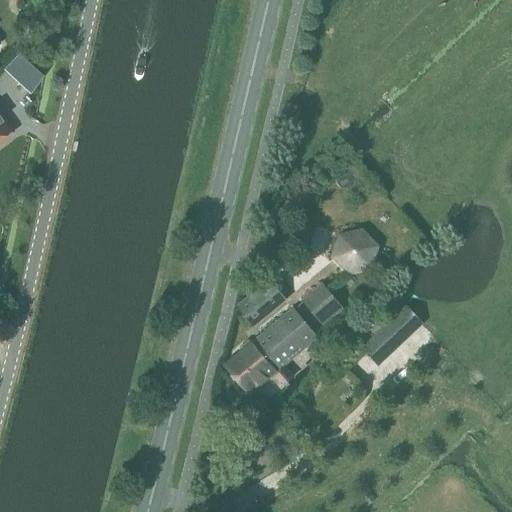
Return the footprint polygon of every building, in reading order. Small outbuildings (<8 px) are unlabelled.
[(30,93),(41,77),(28,65),(15,79),(30,93)] [(0,146),(10,139),(9,135),(12,133),(0,117),(0,146)] [(310,246),(314,225),(288,218),(283,239),(310,246)] [(349,277),(373,271),(380,248),(363,229),(339,236),(332,259),(349,277)] [(270,282),(239,306),(254,326),(286,301),(270,282)] [(323,286),(303,303),(323,326),(343,309),(323,286)] [(394,321),(364,349),(380,366),(423,325),(407,308),(394,322),(394,321)] [(268,377),(280,389),(294,376),(285,366),(317,338),(295,310),(227,367),(250,393),(268,377)]
